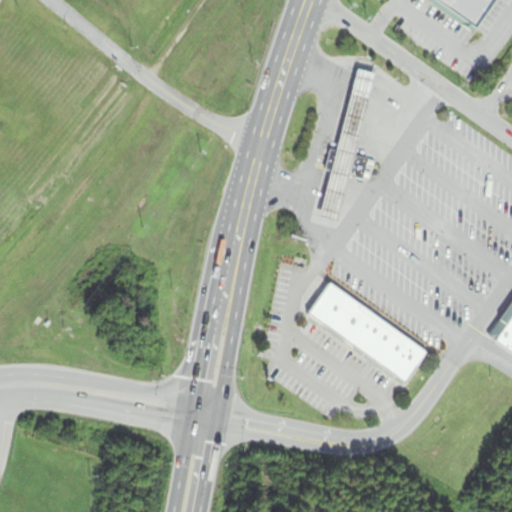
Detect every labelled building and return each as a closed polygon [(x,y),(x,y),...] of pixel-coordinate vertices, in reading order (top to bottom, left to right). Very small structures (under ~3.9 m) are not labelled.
[(426,0),(474,32),(494,0),(426,0)] [(355,67),(373,71),(336,219),(318,215),(355,67)] [(328,148),(366,156),(361,178),(323,169),(328,148)] [(306,313),(328,282),(426,351),(403,382),(306,313)] [(511,314),(494,340),(511,352),(511,314)]
